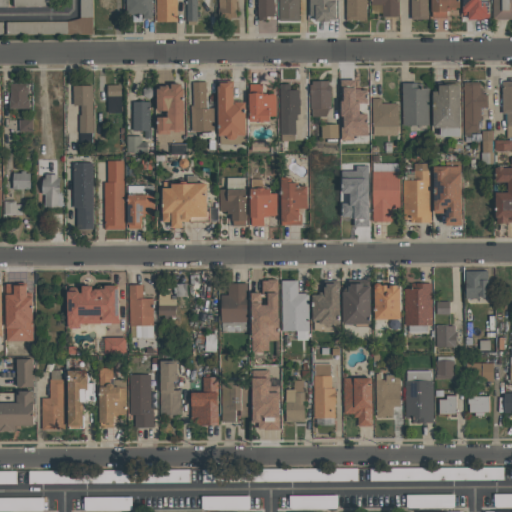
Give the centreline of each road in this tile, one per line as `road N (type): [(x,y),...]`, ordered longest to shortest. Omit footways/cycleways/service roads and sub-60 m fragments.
road 1 (residential): [(0,458),(511,454)]
road 2 (residential): [(0,257),(511,253)]
road 3 (residential): [(0,53),(511,49)]
